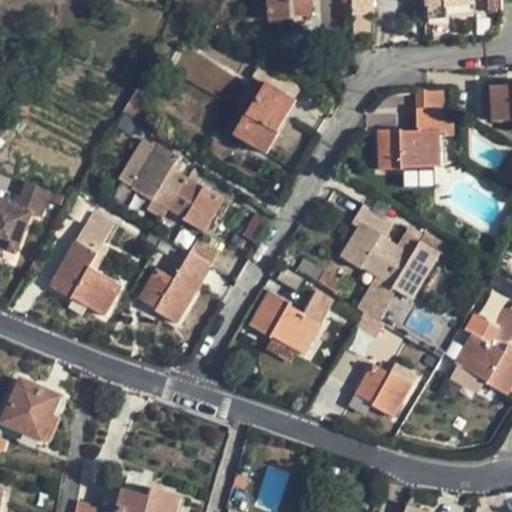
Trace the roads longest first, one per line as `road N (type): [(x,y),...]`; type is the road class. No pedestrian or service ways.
road 1 (residential): [(184,384),(373,76),(511,45)]
road 2 (residential): [(184,384),(405,467),(486,477)]
road 3 (residential): [(0,321),(91,359),(184,384)]
